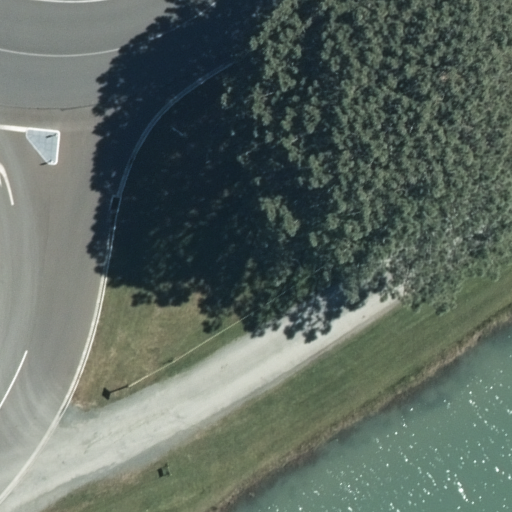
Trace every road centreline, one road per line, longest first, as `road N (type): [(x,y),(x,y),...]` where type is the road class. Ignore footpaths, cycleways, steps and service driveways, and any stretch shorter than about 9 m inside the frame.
road 1 (unclassified): [(51,78),(32,315),(0,392)]
road 2 (tertiary): [(250,0),(207,46),(178,59),(86,79),(51,78)]
